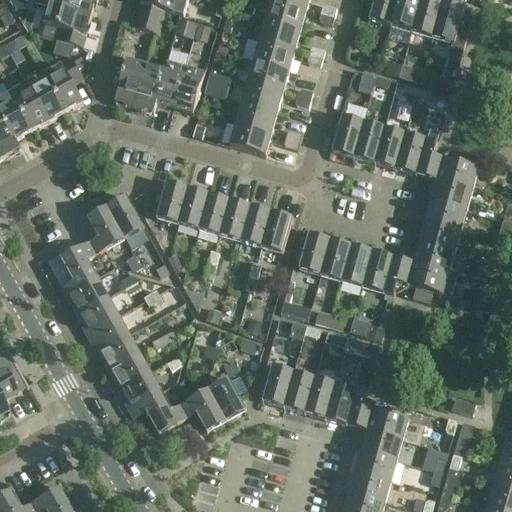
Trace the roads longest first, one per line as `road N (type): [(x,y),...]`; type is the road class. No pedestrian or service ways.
road 1 (residential): [(301,182),(121,132),(97,137)]
road 2 (residential): [(354,0),(301,182)]
road 3 (tertiary): [(80,413),(0,267)]
road 4 (residential): [(386,184),(373,235),(305,216),(311,194),(301,182)]
road 5 (residential): [(97,137),(103,58),(120,0)]
